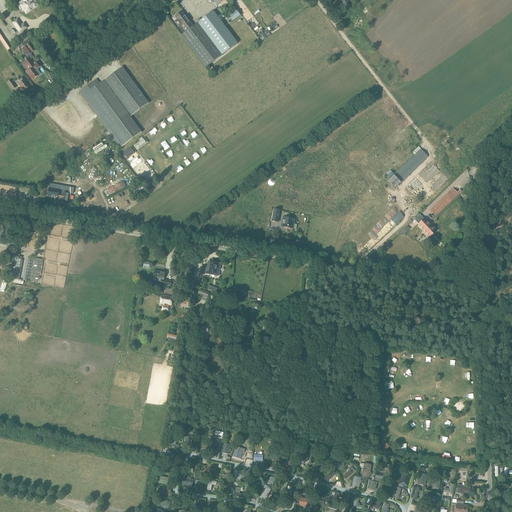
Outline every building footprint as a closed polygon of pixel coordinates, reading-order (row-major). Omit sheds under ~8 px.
[(34,0),(23,0),(24,1),(24,2),(20,5),(23,10),(24,10),(26,13),(37,5),(35,2),(36,1),(34,0)] [(236,10),(229,15),(233,21),(240,16),(236,10)] [(199,22),(223,55),(238,43),(213,11),(199,22)] [(223,55),(199,22),(193,26),(189,21),(190,20),(187,17),(186,17),(182,12),(175,16),(177,19),(174,22),(178,28),(179,27),(183,34),(181,35),(206,68),(223,55)] [(12,23),(20,34),(28,28),(24,23),(22,25),(18,19),(12,23)] [(0,40),(7,51),(11,49),(0,32),(0,40)] [(28,70),(33,67),(35,66),(34,65),(30,60),(33,58),(30,54),(35,50),(30,43),(22,49),(27,56),(24,58),(26,60),(23,63),(28,70)] [(28,70),(26,72),(32,80),(38,75),(33,67),(35,66),(37,69),(41,66),(38,62),(34,65),(35,66),(33,67),(28,70)] [(105,81),(131,116),(149,103),(122,67),(105,80),(105,81)] [(26,83),(27,83),(24,80),(25,80),(23,77),(18,80),(20,83),(18,85),(22,90),(28,86),(26,83)] [(7,83),(12,90),(16,88),(10,80),(7,83)] [(131,116),(105,81),(104,81),(100,84),(97,80),(79,92),(108,131),(106,133),(116,147),(119,145),(121,148),(142,133),(130,117),(131,116)] [(138,138),(131,143),(133,146),(141,142),(138,138)] [(395,189),(428,157),(421,149),(394,175),(388,181),(395,189)] [(69,183),(81,185),(82,178),(68,177),(68,176),(65,176),(64,182),(66,182),(66,179),(69,179),(69,183)] [(59,193),(58,198),(62,199),(61,202),(67,203),(70,202),(71,196),(64,194),(64,193),(70,193),(82,196),(83,189),(63,185),(62,191),(62,194),(59,193)] [(453,188),(434,207),(440,212),(446,206),(442,202),(446,198),(450,202),(458,194),(453,188)] [(62,194),(62,191),(49,189),(48,197),(58,198),(59,193),(62,194)] [(21,205),(30,195),(28,193),(19,203),(21,205)] [(274,210),(272,222),(278,223),(280,211),(274,210)] [(419,224),(418,225),(430,237),(436,231),(425,219),(424,219),(420,214),(414,220),(419,224)] [(365,255),(403,220),(399,215),(361,250),(365,255)] [(295,220),(283,217),(281,227),(293,229),(295,220)] [(410,229),(407,226),(400,233),(403,236),(410,229)] [(352,254),(355,255),(356,248),(340,247),(339,257),(352,259),(352,254)] [(31,273),(30,280),(38,281),(39,275),(42,260),(33,259),(31,273)] [(201,267),(200,274),(204,275),(204,274),(209,274),(209,272),(219,273),(220,264),(218,263),(218,262),(210,261),(210,262),(208,262),(207,269),(205,269),(205,268),(201,267)] [(165,272),(155,271),(154,278),(161,280),(160,286),(170,287),(171,281),(164,280),(165,272)] [(200,290),(198,294),(207,298),(209,293),(200,290)] [(169,306),(171,306),(173,297),(162,295),(160,305),(161,305),(163,305),(163,306),(162,306),(162,311),(169,312),(170,307),(169,306)] [(208,327),(199,328),(200,336),(209,335),(208,327)] [(242,339),(242,344),(248,345),(252,345),(252,341),(252,329),(245,329),(245,339),(242,339)] [(179,336),(168,333),(167,339),(178,342),(179,336)] [(508,343),(508,334),(494,333),(494,342),(508,343)] [(362,373),(367,369),(364,364),(358,368),(362,373)] [(170,444),(175,446),(178,436),(172,434),(170,444)] [(209,442),(207,449),(216,452),(218,444),(214,443),(214,440),(210,439),(210,442),(209,442)] [(221,453),(229,454),(230,445),(223,444),(221,453)] [(379,451),(385,455),(389,449),(382,445),(379,451)] [(233,457),(240,459),(243,449),(236,447),(233,457)] [(170,453),(171,450),(167,449),(165,456),(178,459),(178,455),(170,453)] [(270,458),(276,461),(279,456),(273,452),(270,458)] [(300,460),(307,462),(309,455),(302,453),(300,460)] [(292,464),(289,461),(282,468),(285,471),(292,464)] [(343,470),(344,462),(336,461),(336,464),(336,469),(343,470)] [(322,468),(323,467),(319,464),(318,465),(317,464),(314,468),(315,470),(313,472),(316,475),(322,468)] [(369,478),(371,465),(360,464),(360,468),(363,468),(362,477),(369,478)] [(346,480),(355,471),(352,467),(348,469),(350,471),(343,476),(346,480)] [(209,477),(217,478),(218,469),(211,468),(209,477)] [(222,478),(229,479),(230,472),(223,470),(222,478)] [(333,470),(324,479),(327,482),(336,474),(333,470)] [(236,479),(243,480),(245,472),(238,471),(236,479)] [(385,475),(380,474),(380,473),(376,473),(375,480),(377,481),(378,481),(383,482),(383,479),(385,479),(385,475)] [(251,477),(255,485),(261,482),(257,474),(251,477)] [(399,487),(402,487),(403,485),(408,487),(410,476),(402,474),(399,487)] [(418,484),(425,485),(426,475),(419,474),(418,484)] [(158,483),(167,485),(168,478),(160,476),(158,483)] [(272,486),(275,479),(272,477),(270,481),(266,480),(265,483),(272,486)] [(352,485),(359,487),(361,478),(354,477),(352,485)] [(191,479),(191,478),(188,478),(187,479),(183,478),(182,485),(192,486),(193,480),(191,479)] [(212,485),(216,485),(217,482),(209,481),(207,490),(211,491),(212,485)] [(368,488),(375,490),(377,483),(370,481),(368,488)] [(284,494),(288,483),(284,482),(280,492),(284,494)] [(223,493),(230,494),(232,484),(224,483),(223,493)] [(452,495),(454,485),(450,484),(449,489),(444,488),(443,493),(452,495)] [(314,487),(305,485),(303,494),(311,496),(314,487)] [(458,485),(455,493),(468,496),(470,488),(458,485)] [(259,497),(266,500),(271,490),(264,487),(259,497)] [(291,494),(297,495),(299,489),(293,487),(291,494)] [(235,497),(244,498),(245,494),(240,494),(240,488),(237,488),(235,497)] [(315,497),(324,500),(326,492),(323,491),(322,495),(316,494),(315,497)] [(338,494),(335,493),(333,499),(329,498),(328,502),(336,504),(338,494)] [(299,506),(311,508),(313,500),(301,498),(299,506)] [(353,508),(361,510),(362,506),(357,505),(359,499),(355,498),(353,508)] [(323,505),(324,501),(316,499),(314,510),(317,510),(318,504),(323,505)] [(370,506),(378,509),(381,502),(373,499),(370,506)] [(157,508),(168,511),(170,503),(159,501),(157,508)]
